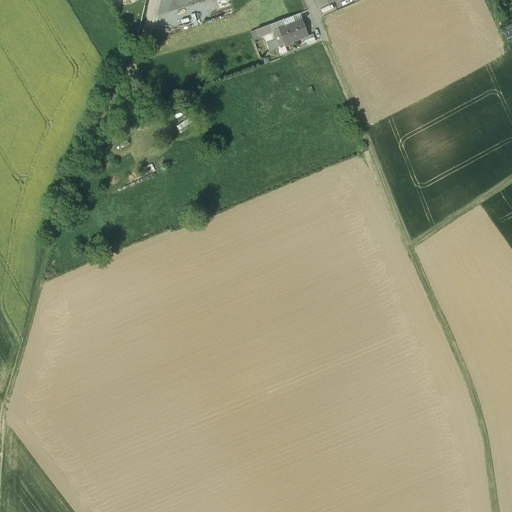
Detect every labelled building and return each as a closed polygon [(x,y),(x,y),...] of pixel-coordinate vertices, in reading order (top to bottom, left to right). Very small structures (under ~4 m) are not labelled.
[(162,0),(158,15),(193,5),(193,3),(204,0),(162,0)] [(286,26),(302,20),(299,14),(283,20),(286,26)] [(283,20),(270,25),(272,32),(278,30),(278,29),(286,26),(283,20)] [(286,26),(278,29),(278,30),(284,45),(302,38),(308,36),(302,20),(286,26)] [(257,38),(272,32),(270,25),(250,32),(254,42),(258,40),(257,38)] [(284,45),(278,30),(272,32),(275,40),(265,44),(269,51),(284,45)] [(308,36),(302,38),(304,44),(314,40),(312,34),(308,36)]
